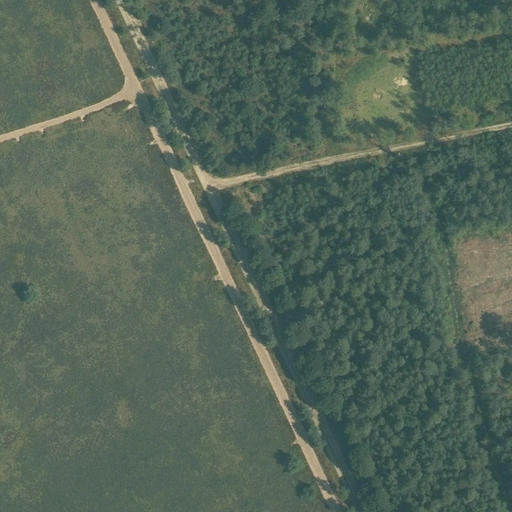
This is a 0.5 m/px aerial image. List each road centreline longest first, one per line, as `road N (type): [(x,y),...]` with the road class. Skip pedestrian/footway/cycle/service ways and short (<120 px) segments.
road 1 (track): [(334,511),(92,0)]
road 2 (track): [(364,511),(210,187)]
road 3 (track): [(210,187),(122,0)]
road 4 (track): [(0,140),(155,83)]
road 5 (track): [(511,116),(390,142)]
